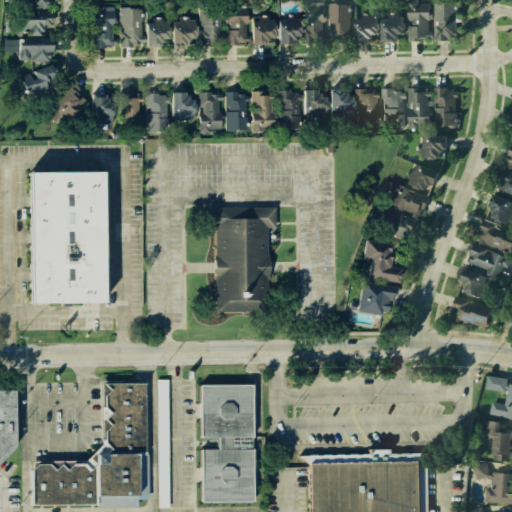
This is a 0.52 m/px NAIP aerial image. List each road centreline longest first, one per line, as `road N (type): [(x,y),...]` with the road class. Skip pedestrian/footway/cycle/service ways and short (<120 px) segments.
road 1 (residential): [(77,0),(82,54),(116,67),(486,61)]
road 2 (residential): [(0,360),(427,348)]
road 3 (residential): [(427,348),(439,268),(482,130),(483,0)]
